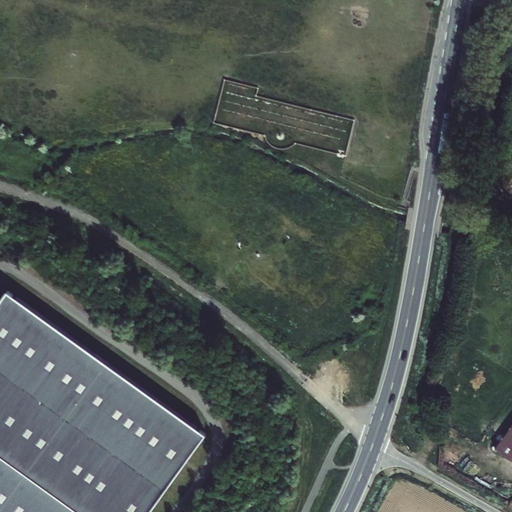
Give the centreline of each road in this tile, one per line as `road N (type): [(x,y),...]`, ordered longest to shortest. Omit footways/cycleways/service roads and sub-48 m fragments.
road 1 (primary): [(372,441),(398,358),(459,0)]
road 2 (unclassified): [(497,511),(372,441)]
